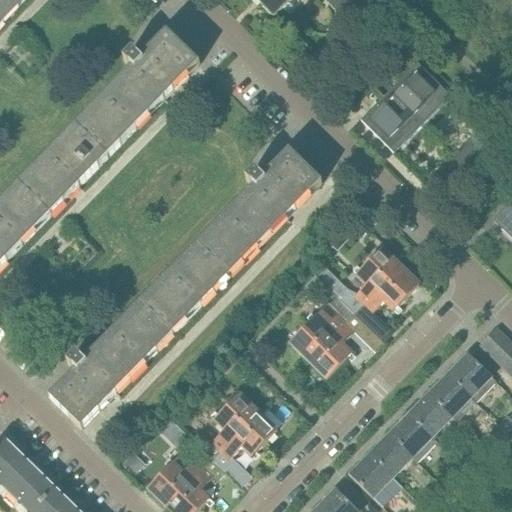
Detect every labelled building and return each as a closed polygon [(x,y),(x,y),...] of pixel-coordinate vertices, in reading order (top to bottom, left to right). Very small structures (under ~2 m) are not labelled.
[(0,0),(0,25),(24,0),(0,0)] [(258,0),(275,17),(291,0),(323,0),(354,30),(371,12),(358,0),(258,0)] [(0,270),(69,199),(80,188),(165,101),(185,81),(199,66),(189,56),(178,45),(167,35),(153,49),(153,50),(141,61),(133,53),(124,62),(132,71),(125,78),(0,206),(0,270)] [(394,155),(450,99),(417,66),(361,122),(394,155)] [(480,129),(423,185),(434,195),(490,139),(480,129)] [(64,386),(50,400),(60,410),(71,421),(82,431),(96,417),(98,414),(116,396),(286,222),(307,200),(308,200),(321,185),(311,175),(300,165),(290,154),(276,168),(276,169),(264,181),(255,172),(251,176),(246,182),(254,190),(248,196),(88,361),(85,364),(77,356),(67,365),(76,373),(64,386)] [(511,203),(494,222),(511,239),(511,186),(503,196),(504,196),(511,203)] [(367,286),(357,296),(347,291),(325,270),(316,279),(337,299),(354,316),(400,269),(382,251),(357,277),(367,286)] [(400,269),(354,316),(374,335),(382,343),(393,333),(374,314),(388,299),(398,309),(419,287),(400,269)] [(337,299),(329,308),(346,325),(354,316),(337,299)] [(293,342),(289,346),(308,364),(311,360),(346,325),(329,308),(327,307),(293,342)] [(311,360),(308,364),(326,382),(330,379),(351,357),(341,348),(354,334),(365,345),(375,355),(384,345),(382,343),(374,335),(354,316),(346,325),(311,360)] [(507,340),(496,329),(480,347),(491,358),(507,340)] [(499,366),(511,352),(511,344),(507,340),(491,358),(499,366)] [(508,375),(511,371),(511,352),(499,366),(508,375)] [(449,378),(476,405),(496,384),(469,357),(460,366),(457,363),(446,375),(448,378),(449,378)] [(438,383),(426,395),(429,398),(451,419),(457,424),(476,405),(449,378),(448,378),(441,386),(438,383)] [(213,445),(204,454),(212,461),(221,453),(258,414),(240,396),(219,418),(229,428),(212,444),(213,445)] [(276,397),(272,401),(274,406),(279,407),(283,403),(281,398),(276,397)] [(429,398),(421,406),(418,403),(417,405),(406,415),(409,418),(410,418),(431,439),(451,419),(429,398)] [(194,411),(187,405),(176,416),(179,419),(182,423),(194,411)] [(221,453),(212,461),(221,470),(226,474),(242,490),(253,480),(232,460),(246,445),(256,454),(277,433),(258,414),(221,453)] [(499,426),(507,435),(511,429),(511,421),(507,417),(499,426)] [(438,445),(431,439),(410,418),(409,418),(402,426),(399,423),(387,435),(390,438),(412,459),(418,465),(438,445)] [(498,444),(507,435),(499,426),(490,436),(498,444)] [(370,458),(371,458),(392,479),(412,459),(390,438),(382,446),(379,443),(367,455),(370,458)] [(0,494),(18,511),(30,511),(51,491),(2,443),(0,445),(0,494)] [(185,452),(148,491),(167,509),(204,470),(185,452)] [(134,455),(123,467),(124,469),(133,477),(144,466),(136,457),(134,455)] [(459,466),(468,475),(477,466),(468,457),(459,466)] [(360,463),(348,475),(372,499),(382,509),(402,488),(392,479),(371,458),(370,458),(363,466),(360,463)] [(204,470),(167,509),(169,511),(199,511),(206,505),(197,496),(202,490),(213,479),(217,483),(226,474),(221,470),(212,461),(204,470)] [(459,484),(468,475),(459,466),(451,476),(459,484)] [(72,511),(51,491),(30,511),(72,511)] [(356,511),(337,493),(328,502),(325,499),(313,511),(314,511),(356,511)] [(429,497),(420,507),(425,511),(431,511),(438,506),(429,497)]
